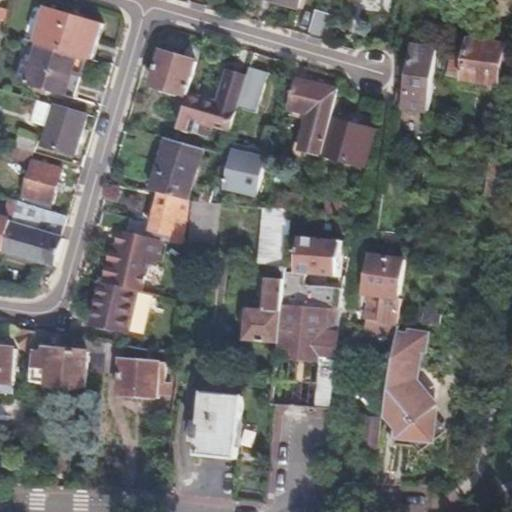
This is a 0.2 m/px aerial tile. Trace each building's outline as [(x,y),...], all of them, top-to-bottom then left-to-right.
[(333,13),(316,7),(308,35),(326,40),(333,13)] [(1,8),(0,12),(0,21),(4,22),(8,10),(1,8)] [(88,57),(93,59),(103,25),(46,8),(36,43),(88,57)] [(412,82),(433,86),(442,24),(420,21),(417,48),(410,47),(408,65),(414,66),(412,82)] [(88,57),(36,43),(26,40),(15,78),(77,96),(88,57)] [(497,86),(503,54),(453,46),(449,78),(497,86)] [(186,92),(195,60),(180,56),(181,52),(166,49),(165,52),(161,51),(152,83),(186,92)] [(214,100),(189,93),(181,122),(197,127),(201,116),(231,125),(237,106),(256,112),(268,71),(249,66),(246,76),(223,70),(214,100)] [(320,155),(339,83),(323,79),(322,85),(299,79),(291,109),(310,114),(301,149),(320,155)] [(75,155),(87,114),(46,103),(40,120),(49,123),(43,145),(75,155)] [(365,166),(375,124),(357,120),(359,113),(351,111),(349,117),(336,114),(327,157),(365,166)] [(18,135),(15,146),(33,151),(36,140),(18,135)] [(159,191),(189,198),(204,148),(167,138),(152,189),(159,191)] [(260,175),(266,154),(233,145),(221,185),(252,195),(260,175)] [(33,151),(15,146),(11,159),(29,164),(33,151)] [(20,194),(18,201),(50,211),(55,193),(61,194),(65,182),(59,180),(62,169),(34,161),(25,195),(20,194)] [(499,194),(504,163),(493,161),(491,168),(489,168),(485,192),(499,194)] [(169,241),(185,244),(189,198),(159,191),(151,229),(170,233),(169,241)] [(283,194),(280,207),(307,210),(309,196),(283,194)] [(185,244),(184,258),(210,260),(214,200),(189,198),(185,244)] [(4,217),(0,216),(0,251),(3,252),(18,201),(9,199),(4,217)] [(3,252),(55,267),(62,239),(58,238),(66,215),(50,211),(18,201),(3,252)] [(351,215),(353,204),(326,202),(326,206),(318,205),(318,211),(346,214),(351,215)] [(242,343),(275,344),(276,302),(277,269),(278,207),(255,204),(251,204),(250,261),(261,261),(260,311),(243,311),(242,343)] [(127,218),(101,211),(97,225),(124,231),(127,218)] [(340,228),(345,231),(351,215),(346,214),(340,228)] [(162,239),(124,231),(121,245),(115,244),(106,282),(143,290),(148,264),(157,266),(162,239)] [(276,302),(337,308),(339,287),(304,284),(305,272),(337,274),(341,239),(291,235),(287,270),(277,269),(276,302)] [(399,297),(403,259),(371,256),(366,294),(371,294),(399,297)] [(152,312),(156,294),(143,290),(106,282),(102,281),(93,324),(142,335),(148,311),(152,312)] [(399,297),(371,294),(368,319),(380,321),(386,331),(398,332),(398,331),(402,298),(399,297)] [(275,344),(274,405),(327,409),(330,362),(333,359),(337,308),(276,302),(275,344)] [(26,354),(35,354),(37,330),(16,325),(15,335),(23,341),(26,348),(26,354)] [(392,376),(418,380),(422,349),(426,350),(428,332),(410,329),(409,333),(398,331),(398,332),(392,376)] [(87,370),(102,372),(105,342),(65,334),(37,330),(35,354),(33,386),(84,390),(87,370)] [(148,363),(150,350),(105,342),(102,372),(121,374),(119,397),(157,400),(157,396),(169,396),(171,383),(164,382),(166,365),(148,363)] [(0,394),(10,396),(14,351),(0,349),(0,394)] [(437,403),(418,380),(392,376),(388,399),(399,412),(398,426),(396,441),(417,444),(424,439),(427,443),(443,431),(439,427),(443,423),(430,408),(437,403)] [(237,459),(242,396),(201,393),(200,425),(185,425),(185,439),(199,440),(198,457),(237,459)] [(386,414),(398,426),(399,412),(388,399),(386,414)] [(377,454),(381,418),(364,416),(360,452),(377,454)]
